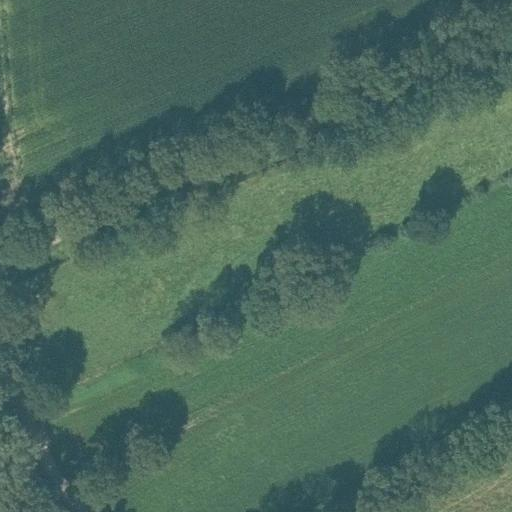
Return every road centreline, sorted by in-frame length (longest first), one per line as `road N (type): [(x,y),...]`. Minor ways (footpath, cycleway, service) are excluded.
road 1 (track): [(511,26),(0,256)]
road 2 (track): [(92,511),(61,479),(0,355)]
